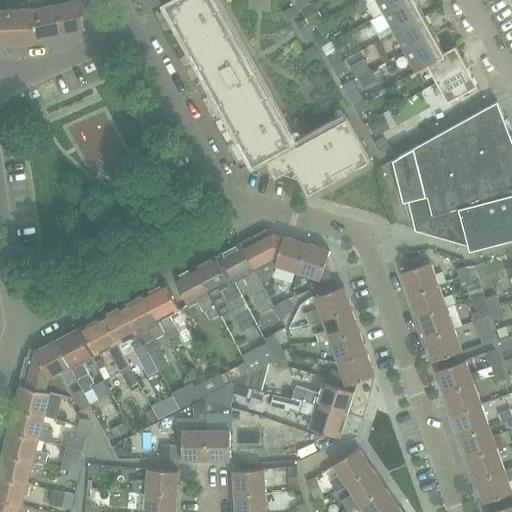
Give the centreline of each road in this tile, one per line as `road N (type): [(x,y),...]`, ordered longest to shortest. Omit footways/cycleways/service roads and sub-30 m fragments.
road 1 (residential): [(451,511),(364,239),(298,215),(236,207)]
road 2 (residential): [(7,345),(217,232),(236,207)]
road 3 (residential): [(236,207),(214,184),(120,18)]
road 4 (residential): [(0,71),(103,35),(120,18)]
